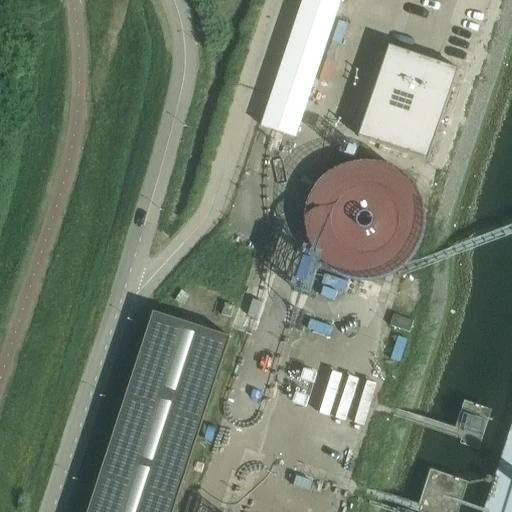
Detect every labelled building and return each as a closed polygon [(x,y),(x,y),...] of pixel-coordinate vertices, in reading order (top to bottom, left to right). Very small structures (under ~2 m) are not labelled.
[(303,0),(262,128),(296,139),(341,0),(303,0)] [(422,231),(419,177),(378,162),(326,165),(308,213),(310,250),(300,278),(300,289),(312,288),(320,265),(357,279),(405,277),(422,231)] [(394,284),(384,281),(380,294),(390,297),(394,284)] [(172,511),(230,338),(155,314),(154,313),(88,511),(172,511)] [(474,405),(466,430),(484,436),(493,412),(474,405)]
